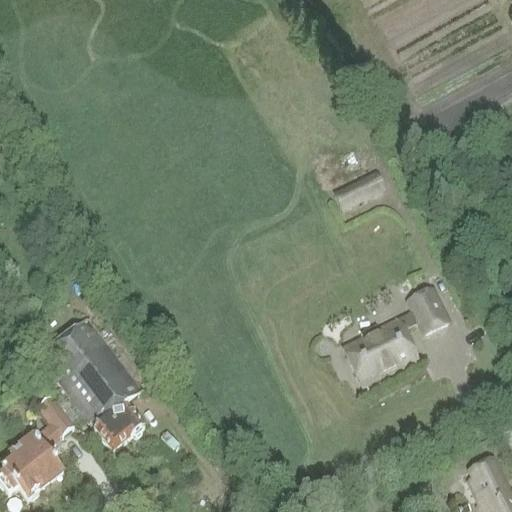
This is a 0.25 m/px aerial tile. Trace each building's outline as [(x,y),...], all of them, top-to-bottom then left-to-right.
[(377,177),(333,198),(343,217),(386,196),(377,177)] [(360,337),(363,345),(344,355),(361,391),(365,389),(367,393),(380,387),(378,383),(415,364),(401,336),(418,328),(423,339),(448,327),(432,294),(408,306),(413,316),(377,334),(375,330),(360,337)] [(142,397),(87,326),(39,362),(113,458),(144,434),(126,409),(142,397)] [(2,475),(5,478),(0,481),(0,489),(7,499),(16,493),(27,507),(62,479),(44,456),(74,433),(50,402),(37,412),(50,429),(9,461),(14,466),(2,475)] [(473,483),(469,486),(480,509),(477,510),(478,511),(511,511),(511,497),(509,499),(492,464),(469,476),(473,483)]
